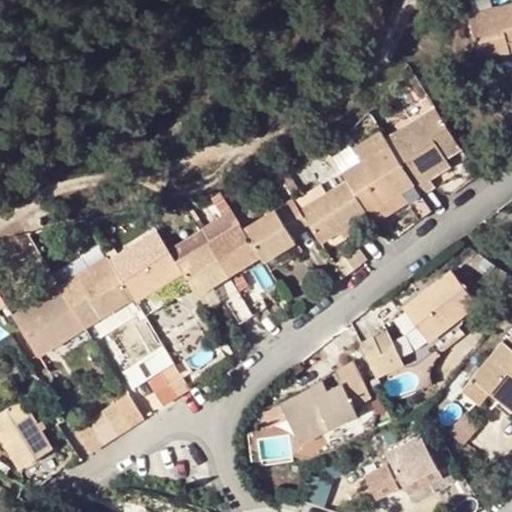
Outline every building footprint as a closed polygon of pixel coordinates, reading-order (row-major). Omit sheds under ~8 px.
[(472,25),(480,60),(511,51),(511,4),(469,15),(472,25)] [(511,51),(480,60),(482,65),(511,57),(511,51)] [(426,170),(441,160),(461,147),(437,108),(388,139),(391,145),(415,182),(422,194),(435,185),(430,177),(426,170)] [(369,212),(415,182),(391,145),(344,174),(349,182),(369,212)] [(445,167),(441,160),(426,170),(430,177),(445,167)] [(322,242),(369,212),(349,182),(302,211),(309,223),(322,242)] [(422,194),(415,182),(369,212),(375,222),(408,202),(422,194)] [(433,210),(422,194),(408,202),(420,221),(433,210)] [(282,206),(297,231),(309,223),(302,211),(295,199),(282,206)] [(282,206),(277,210),(292,234),(297,231),(282,206)] [(292,234),(277,210),(246,229),(262,255),(266,261),(296,242),(292,234)] [(242,223),(210,243),(230,274),(262,255),(246,229),(242,223)] [(136,300),(184,271),(179,262),(160,231),(111,260),(124,282),(134,298),(136,300)] [(198,294),(230,274),(210,243),(179,262),(184,271),(189,278),(198,294)] [(361,267),(368,261),(359,248),(337,266),(345,279),(361,267)] [(88,328),(134,298),(124,282),(111,260),(110,258),(63,288),(77,310),(88,328)] [(479,303),(454,270),(405,309),(429,341),(479,303)] [(237,286),(241,293),(255,315),(267,306),(249,278),(237,286)] [(65,343),(88,328),(77,310),(63,288),(16,316),(24,330),(39,354),(41,357),(65,343)] [(241,323),(255,315),(241,293),(228,302),(241,323)] [(390,331),(363,345),(369,356),(379,378),(406,365),(390,331)] [(492,355),(473,378),(489,392),(502,403),(499,407),(511,416),(511,414),(511,338),(496,358),(492,355)] [(344,383),(356,406),(374,398),(356,361),(338,370),(344,383)] [(176,365),(163,374),(177,397),(191,388),(176,365)] [(163,374),(151,382),(165,405),(177,397),(163,374)] [(489,392),(473,378),(464,390),(479,403),(489,392)] [(324,382),(314,387),(318,396),(329,391),(324,382)] [(344,383),(329,391),(318,396),(314,387),(282,403),(302,443),(360,414),(356,406),(344,383)] [(130,395),(116,404),(132,427),(145,419),(145,418),(130,395)] [(0,431),(10,448),(24,468),(54,448),(23,399),(0,413),(0,431)] [(116,404),(103,413),(118,436),(132,427),(116,404)] [(103,413),(90,421),(105,445),(118,436),(103,413)] [(105,445),(90,421),(83,425),(78,429),(92,453),(105,445)] [(10,448),(0,431),(0,452),(1,454),(10,448)] [(424,434),(390,452),(395,463),(406,484),(440,466),(424,434)] [(395,463),(391,465),(402,486),(406,484),(395,463)] [(391,465),(369,476),(380,497),(402,486),(391,465)]
